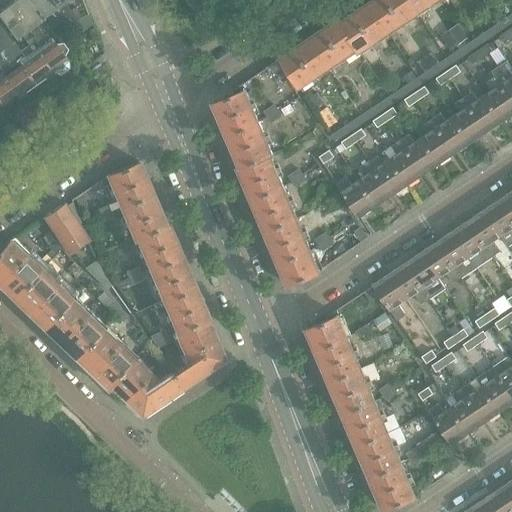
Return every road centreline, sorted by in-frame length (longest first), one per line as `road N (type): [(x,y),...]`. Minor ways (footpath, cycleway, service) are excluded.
road 1 (residential): [(261,336),(511,166)]
road 2 (residential): [(0,326),(188,511)]
road 3 (secondary): [(261,336),(168,103)]
road 4 (residential): [(0,214),(168,103)]
road 5 (secondary): [(332,511),(261,336)]
road 6 (residential): [(168,103),(320,0)]
